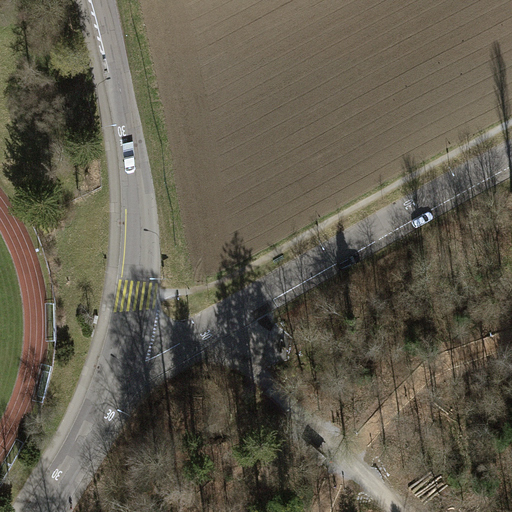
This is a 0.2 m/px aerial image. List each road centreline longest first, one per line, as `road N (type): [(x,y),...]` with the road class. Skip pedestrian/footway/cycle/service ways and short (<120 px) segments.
road 1 (residential): [(511,158),(150,359),(123,353)]
road 2 (tertiary): [(102,0),(139,212),(136,298),(123,353)]
road 3 (track): [(200,332),(211,350),(261,381),(404,511)]
road 4 (tertiary): [(123,353),(92,430),(44,511)]
